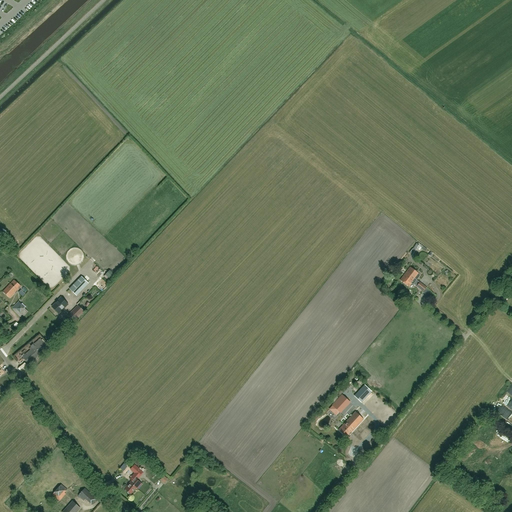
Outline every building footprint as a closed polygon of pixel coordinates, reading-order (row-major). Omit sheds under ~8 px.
[(413,257),(420,247),(418,246),(419,244),(418,243),(410,255),(413,257)] [(412,276),(417,280),(420,276),(420,275),(419,274),(418,273),(418,272),(417,270),(416,271),(410,267),(404,275),(409,279),(410,276),(411,277),(412,276)] [(409,279),(404,275),(400,280),(409,287),(412,283),(413,284),(417,280),(412,276),(411,277),(410,276),(409,279)] [(81,276),(69,289),(77,296),(89,284),(81,276)] [(10,298),(21,286),(14,280),(3,292),(10,298)] [(426,287),(420,282),(417,287),(423,292),(426,287)] [(59,314),(68,304),(61,297),(52,307),(59,314)] [(22,318),(28,311),(18,302),(12,309),(22,318)] [(78,306),(69,315),(75,321),(84,312),(78,306)] [(38,354),(47,347),(40,339),(33,345),(33,344),(31,346),(31,347),(29,348),(30,350),(22,356),(28,363),(38,355),(38,354)] [(365,385),(354,396),(362,402),(372,391),(365,385)] [(336,416),(338,413),(334,410),(345,398),(342,395),(332,405),(329,409),(336,416)] [(345,402),(338,409),(342,412),(348,406),(345,402)] [(356,411),(347,421),(339,430),(347,437),(355,428),(364,419),(356,411)] [(136,487),(137,488),(142,483),(137,479),(143,472),(135,464),(131,469),(135,473),(130,479),(132,480),(131,481),(136,484),(134,485),(136,487)] [(130,494),(131,493),(131,494),(136,487),(134,485),(136,484),(131,481),(126,487),(127,488),(126,489),(129,491),(128,492),(128,493),(130,494)] [(65,492),(68,489),(62,484),(52,494),(60,501),(67,493),(65,492)] [(92,504),(97,499),(85,488),(78,495),(84,500),(86,498),(92,504)] [(76,511),(81,507),(80,507),(73,501),(73,500),(62,511),(76,511)]
